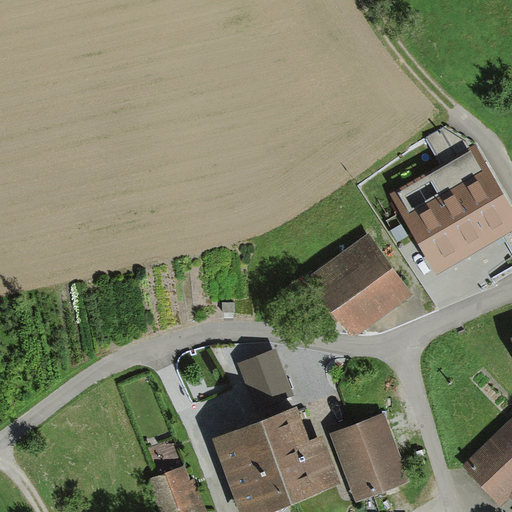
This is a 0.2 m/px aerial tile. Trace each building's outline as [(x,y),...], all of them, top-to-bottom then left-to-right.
[(511,210),(474,147),(391,197),(438,275),(511,230),(511,210)] [(367,237),(307,280),(328,308),(353,340),(413,296),(367,237)] [(308,322),(328,308),(307,280),(288,293),(308,322)] [(276,352),(239,365),(256,411),(293,398),(276,352)] [(298,409),(213,441),(240,511),(279,511),(344,488),(332,456),(324,437),(311,442),(298,409)] [(385,416),(331,437),(355,503),(410,483),(385,416)] [(511,423),(466,469),(505,508),(511,501),(511,423)] [(187,467),(149,481),(160,511),(178,511),(201,503),(187,467)]
